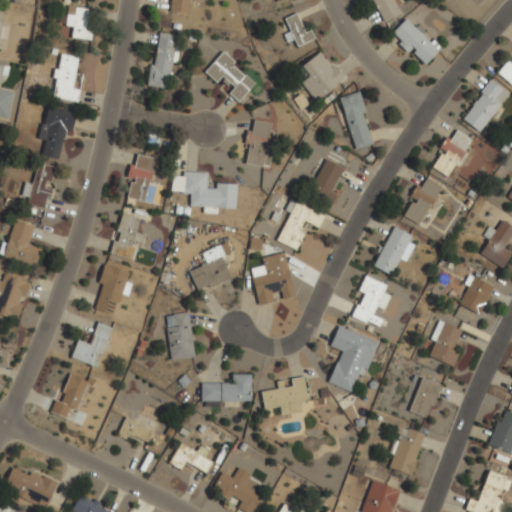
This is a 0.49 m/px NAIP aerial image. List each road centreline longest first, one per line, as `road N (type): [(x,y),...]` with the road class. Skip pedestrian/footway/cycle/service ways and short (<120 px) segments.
road 1 (residential): [(511,8),(433,103),(367,207),(307,327),(286,346),(256,343),(236,329)]
road 2 (residential): [(133,0),(119,110),(77,258),(0,430)]
road 3 (residential): [(0,420),(185,511)]
road 4 (residential): [(511,327),(430,511)]
road 5 (residential): [(329,0),(367,50),(433,103)]
